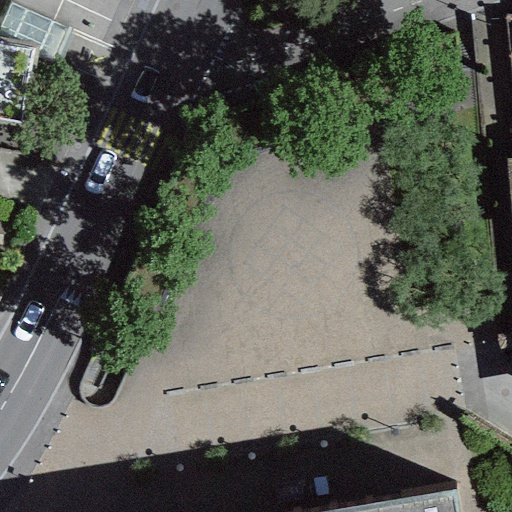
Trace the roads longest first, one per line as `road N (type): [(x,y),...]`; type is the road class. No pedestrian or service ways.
road 1 (residential): [(0,464),(456,383),(511,408)]
road 2 (tertiary): [(0,410),(183,41)]
road 3 (residential): [(183,41),(258,55),(417,0)]
